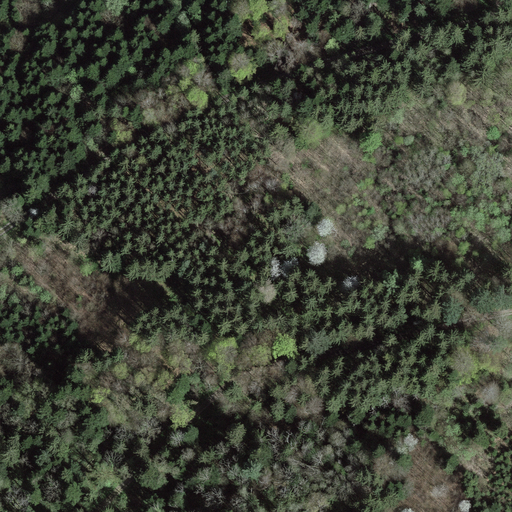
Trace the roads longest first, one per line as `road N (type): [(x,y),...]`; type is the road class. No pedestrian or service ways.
road 1 (track): [(0,232),(150,131),(261,80),(511,4)]
road 2 (track): [(95,511),(198,410),(241,380),(511,310)]
